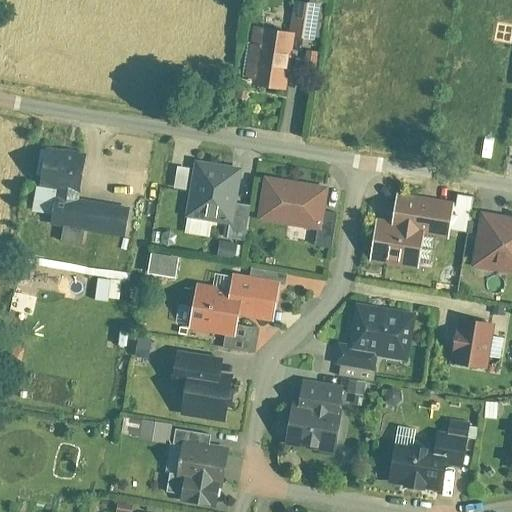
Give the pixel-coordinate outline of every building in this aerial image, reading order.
[(300,5),(296,35),(316,37),(320,8),(300,5)] [(259,28),(250,85),(287,91),(296,35),(259,28)] [(54,226),(127,239),(133,204),(87,196),(92,161),(50,154),(43,187),(61,191),(54,226)] [(199,154),(187,219),(235,226),(247,162),(199,154)] [(268,178),(260,220),(326,232),(333,189),(268,178)] [(431,236),(451,240),(456,204),(400,194),(395,221),(379,218),(371,258),(425,267),(431,236)] [(511,215),(485,210),(477,263),(511,269),(511,215)] [(233,292),(197,287),(190,330),(245,340),(249,319),(277,324),(284,283),(235,275),(233,292)] [(343,335),(337,364),(377,373),(380,358),(411,363),(420,315),(358,304),(352,337),(343,335)] [(460,319),(453,361),(491,369),(499,325),(460,319)] [(24,348),(4,344),(1,356),(21,361),(24,348)] [(188,411),(233,418),(242,362),(179,352),(174,383),(193,387),(188,411)] [(293,445),(337,452),(349,394),(304,386),(293,445)] [(476,440),(450,436),(446,460),(472,465),(476,440)] [(175,499),(223,507),(234,451),(184,442),(175,499)] [(397,452),(391,484),(441,492),(446,460),(397,452)]
